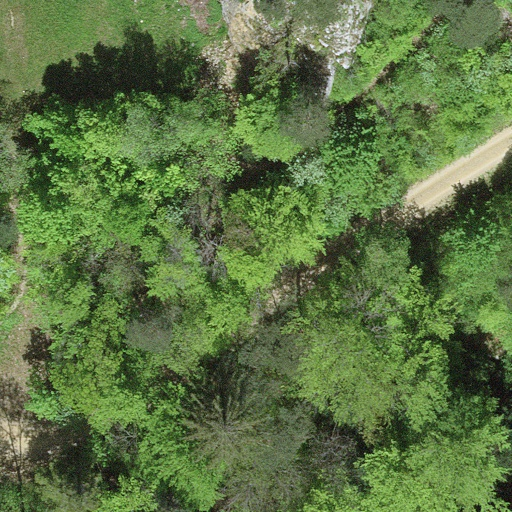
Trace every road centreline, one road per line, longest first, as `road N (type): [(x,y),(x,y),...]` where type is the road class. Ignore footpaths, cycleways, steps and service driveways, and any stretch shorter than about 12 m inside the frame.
road 1 (track): [(511,145),(407,205),(117,417),(71,444),(0,447)]
road 2 (track): [(24,450),(27,157),(15,0)]
